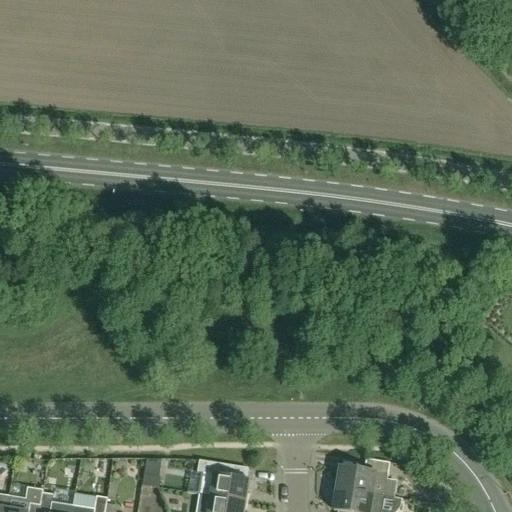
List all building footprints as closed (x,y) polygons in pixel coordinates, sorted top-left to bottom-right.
[(395,485),(387,484),(390,465),(389,465),(368,461),(366,461),(365,473),(341,469),(337,491),(385,499),(393,500),(395,485)] [(211,498),(246,504),(250,482),(231,479),(233,468),(200,462),(198,475),(192,474),(188,495),(211,499),(211,498)] [(158,490),(160,479),(144,477),(142,487),(158,490)] [(39,511),(43,496),(44,493),(11,487),(9,502),(7,511),(39,511)] [(383,511),(385,499),(337,491),(337,493),(333,495),(331,505),(335,509),(333,511),(383,511)] [(72,511),(73,508),(75,496),(54,493),(53,498),(43,496),(39,511),(72,511)] [(244,511),(246,504),(211,498),(211,499),(209,511),(244,511)] [(0,511),(7,511),(9,502),(0,500),(0,511)]
